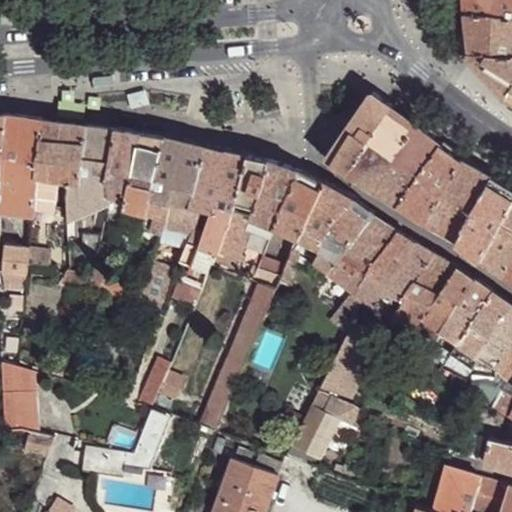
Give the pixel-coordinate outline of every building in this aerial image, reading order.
[(511,0),(466,0),(467,9),(511,17),(511,0)] [(511,17),(467,9),(470,30),(474,56),(511,52),(511,17)] [(511,52),(474,56),(491,75),(509,95),(511,91),(511,52)] [(384,100),(375,92),(329,161),(346,173),(391,106),(384,100)] [(403,114),(391,106),(346,173),(374,191),(416,124),(403,114)] [(44,120),(5,118),(0,167),(0,211),(32,215),(37,177),(38,175),(44,120)] [(87,128),(44,120),(38,175),(37,177),(68,180),(79,181),(87,128)] [(431,136),(416,124),(374,191),(397,206),(440,143),(431,136)] [(118,131),(87,128),(79,181),(68,180),(63,203),(65,221),(67,237),(92,234),(90,212),(107,204),(109,195),(118,131)] [(143,133),(118,131),(109,195),(124,200),(143,133)] [(168,138),(143,133),(124,200),(123,206),(147,212),(153,196),(150,195),(168,138)] [(187,142),(168,138),(150,195),(153,196),(169,201),(187,142)] [(208,147),(187,142),(169,201),(186,207),(208,147)] [(450,151),(440,143),(397,206),(424,222),(462,159),(450,151)] [(227,150),(208,147),(186,207),(196,211),(207,214),(227,150)] [(249,155),(227,150),(207,214),(196,211),(188,234),(178,265),(207,275),(207,272),(210,272),(213,263),(249,155)] [(304,171),(249,155),(213,263),(234,270),(252,227),(274,235),(303,174),(304,171)] [(476,167),(462,159),(424,222),(456,243),(492,176),(476,167)] [(311,177),(303,174),(274,235),(260,267),(283,277),(291,260),(302,236),(325,184),(311,177)] [(511,187),(505,183),(492,176),(456,243),(480,260),(511,202),(511,187)] [(361,200),(326,182),(325,184),(302,236),(327,252),(360,203),(361,200)] [(169,201),(153,196),(147,212),(154,215),(165,218),(169,201)] [(186,207),(169,201),(165,218),(163,224),(188,234),(196,211),(186,207)] [(511,202),(480,260),(511,281),(511,202)] [(376,214),(360,203),(327,252),(319,264),(334,276),(375,216),(376,214)] [(165,218),(154,215),(148,232),(159,235),(163,224),(165,218)] [(399,233),(375,216),(334,276),(356,293),(354,295),(357,297),(378,266),(399,233)] [(416,243),(399,233),(378,266),(396,276),(416,243)] [(434,255),(416,243),(396,276),(378,266),(357,297),(367,304),(376,311),(384,298),(404,309),(434,255)] [(28,250),(6,244),(1,260),(27,266),(28,250)] [(458,271),(434,255),(404,309),(399,321),(419,324),(424,325),(458,271)] [(111,267),(94,263),(92,275),(87,293),(98,295),(99,288),(108,285),(111,267)] [(92,275),(67,271),(59,285),(69,288),(87,293),(92,275)] [(474,281),(458,271),(424,325),(444,331),(474,281)] [(495,294),(474,281),(444,331),(460,344),(495,294)] [(278,288),(261,282),(201,425),(218,432),(278,288)] [(144,285),(134,284),(129,303),(137,305),(143,289),(144,285)] [(105,297),(108,285),(99,288),(98,295),(105,297)] [(167,295),(143,289),(137,305),(162,312),(167,295)] [(511,309),(511,305),(495,294),(460,344),(481,358),(511,309)] [(357,297),(354,295),(340,319),(353,330),(357,323),(367,304),(357,297)] [(511,351),(511,309),(481,358),(492,366),(499,370),(511,351)] [(481,358),(460,344),(454,354),(473,368),(481,358)] [(511,351),(499,370),(510,384),(511,385),(511,351)] [(171,362),(164,359),(159,370),(166,373),(168,370),(171,362)] [(159,370),(155,370),(141,403),(153,408),(160,390),(166,373),(159,370)] [(184,377),(168,370),(166,373),(160,390),(174,395),(177,397),(184,377)] [(362,409),(323,389),(288,456),(318,468),(342,420),(354,425),(362,409)] [(153,408),(134,453),(146,458),(165,413),(153,408)] [(56,438),(23,430),(16,446),(47,459),(56,438)] [(511,441),(491,438),(485,461),(511,469),(511,441)] [(129,452),(88,444),(82,472),(124,479),(129,452)] [(255,455),(241,451),(237,462),(251,467),(255,455)] [(282,466),(261,458),(257,469),(279,477),(282,466)] [(251,467),(237,462),(217,511),(266,511),(279,477),(257,469),(251,467)] [(468,511),(479,477),(449,466),(436,511),(468,511)] [(501,511),(510,485),(479,477),(468,511),(501,511)] [(511,511),(511,486),(510,485),(501,511),(511,511)]
